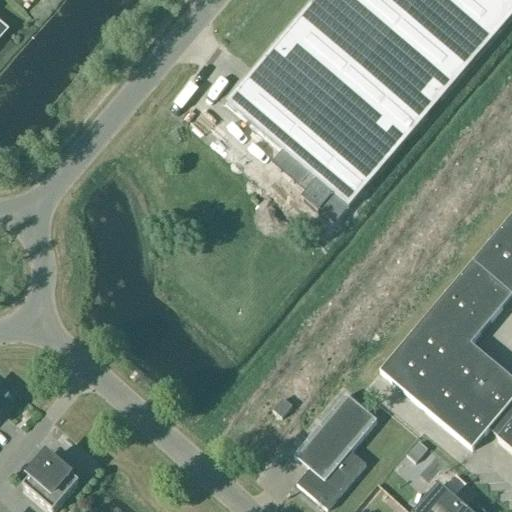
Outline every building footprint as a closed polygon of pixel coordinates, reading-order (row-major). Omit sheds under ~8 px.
[(317,0),(227,106),(349,211),(511,20),(511,6),(504,0),(317,0)] [(162,102),(168,114),(187,103),(181,91),(162,102)] [(511,220),(380,376),(472,454),(489,433),(499,442),(497,444),(511,456),(511,383),(471,349),(511,300),(511,220)] [(351,456),(376,425),(346,399),(294,460),(309,473),(297,488),(324,511),(329,511),(366,469),(351,456)] [(282,422),(292,410),(283,402),(273,414),(282,422)] [(415,467),(427,453),(419,445),(406,459),(415,467)] [(56,468),(47,461),(29,482),(30,483),(23,492),(46,511),(58,511),(79,487),(56,467),(56,468)] [(465,511),(439,488),(417,511),(465,511)]
